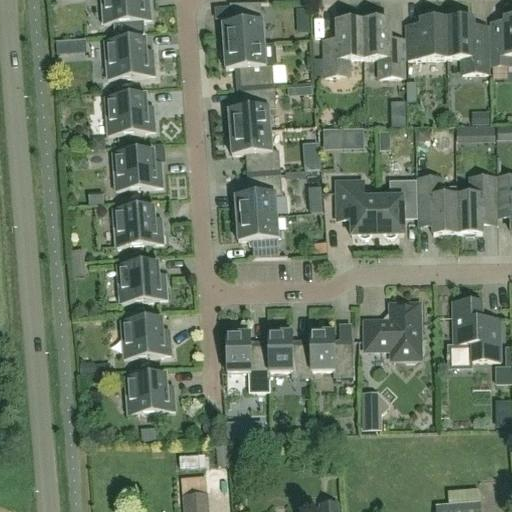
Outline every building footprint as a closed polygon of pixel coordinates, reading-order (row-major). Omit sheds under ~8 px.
[(101,0),(103,28),(144,25),(152,25),(151,15),(149,0),(101,0)] [(241,8),(235,8),(236,27),(222,28),(223,38),(220,39),(221,51),(264,48),(263,25),(262,25),(261,9),(241,8)] [(511,15),(508,16),(508,22),(505,22),(505,31),(502,34),(492,34),(492,70),(507,70),(507,60),(511,60),(511,15)] [(448,63),(447,23),(421,24),(421,30),(407,30),(408,64),(448,63)] [(447,23),(448,63),(462,63),(462,78),(488,78),(487,31),(473,31),(473,23),(447,23)] [(364,64),(363,25),(337,26),(338,52),(324,53),(325,81),(350,81),(349,64),(364,64)] [(363,25),(364,64),(379,63),(379,83),(404,82),(403,47),(393,48),(390,44),(389,25),(363,25)] [(146,42),(105,45),(108,84),(145,81),(156,81),(155,71),(154,55),(147,55),(146,42)] [(264,48),(221,51),(222,64),(225,63),(226,73),(239,72),(241,91),(274,88),(273,72),(278,71),(276,50),(275,50),(275,47),(264,48)] [(400,84),(399,106),(412,106),(412,84),(400,84)] [(227,137),(271,134),(269,113),(276,113),(274,93),(241,95),(242,114),(229,115),(229,124),(226,125),(227,137)] [(105,101),(108,140),(148,137),(156,137),(156,127),(155,127),(154,111),(148,112),(147,98),(105,101)] [(509,130),(496,130),(496,143),(510,143),(509,130)] [(430,131),(415,132),(416,145),(430,145),(430,131)] [(271,134),(227,137),(228,150),(231,150),(232,159),(246,158),(247,177),(280,174),(279,154),(272,155),(271,134)] [(105,140),(93,141),(94,153),(106,152),(105,140)] [(154,154),(113,157),(116,195),(153,193),(164,192),(163,183),(162,167),(155,167),(154,154)] [(234,223),(277,220),(276,200),(283,199),(281,179),(247,181),(249,200),(235,201),(236,211),(233,211),(234,223)] [(511,237),(511,181),(497,182),(498,229),(498,213),(511,212),(511,237)] [(498,229),(497,182),(469,182),(470,200),(458,200),(458,192),(457,192),(458,238),(463,238),(466,241),(474,241),(477,238),(482,238),(482,229),(498,229)] [(458,238),(457,192),(445,192),(445,183),(417,184),(417,222),(418,222),(418,231),(433,230),(433,239),(438,239),(442,242),(449,242),(453,238),(458,238)] [(417,222),(417,184),(389,185),(390,202),(377,202),(378,240),(384,240),(387,243),(391,244),(395,243),(397,240),(404,240),(404,223),(406,220),(416,220),(416,222),(417,222)] [(378,240),(377,202),(364,202),(364,186),(337,186),(337,225),(351,225),(352,241),(358,240),(361,243),(365,244),(369,243),(372,240),(378,240)] [(89,196),(89,209),(105,208),(104,195),(89,196)] [(155,210),(113,213),(116,251),(153,249),(164,248),(164,239),(163,239),(162,223),(156,223),(155,210)] [(279,242),(277,220),(234,223),(235,236),(238,236),(238,245),(252,244),(253,263),(280,262),(278,242),(279,242)] [(86,280),(84,254),(71,255),(73,281),(86,280)] [(159,266),(117,269),(120,307),(157,305),(158,305),(168,304),(168,295),(167,295),(166,279),(160,279),(159,266)] [(453,307),(454,349),(447,349),(447,374),(472,374),(472,366),(501,366),(500,323),(482,324),(482,303),(478,299),(471,299),(467,303),(467,306),(453,307)] [(391,325),(365,325),(365,355),(391,355),(392,364),(403,364),(406,367),(415,367),(418,364),(421,364),(421,360),(425,357),(424,348),(421,345),(420,308),(390,308),(391,325)] [(163,322),(121,325),(124,363),(164,360),(164,361),(172,360),(172,350),(171,351),(170,335),(164,335),(163,322)] [(312,376),(313,376),(333,375),(333,382),(353,382),(355,382),(354,348),(334,349),(334,335),(334,332),(320,332),(321,335),(311,335),(311,349),(312,349),(312,376)] [(312,349),(311,349),(292,349),(292,336),(292,333),(278,333),(279,336),(269,336),(269,350),(270,350),(270,377),(271,377),(291,376),(291,383),(311,382),(311,383),(313,383),(313,376),(312,376),(312,349)] [(270,350),(269,350),(250,350),(250,337),(250,334),(237,334),(237,337),(227,337),(227,377),(249,377),(249,384),(249,398),(270,397),(270,384),(271,384),(271,377),(270,377),(270,350)] [(511,383),(511,354),(504,354),(504,371),(500,371),(500,384),(511,383)] [(80,367),(81,379),(112,376),(111,366),(95,367),(94,366),(80,367)] [(167,378),(125,381),(128,419),(165,416),(166,417),(176,416),(176,406),(175,406),(174,390),(168,391),(167,378)] [(378,398),(361,398),(361,436),(382,436),(382,420),(389,414),(389,410),(378,398)] [(204,437),(215,436),(214,423),(203,423),(204,437)] [(231,470),(229,448),(215,449),(217,471),(231,470)] [(447,495),(448,509),(436,509),(435,511),(480,511),(480,506),(479,493),(447,495)] [(208,511),(207,499),(183,501),(184,511),(208,511)]
